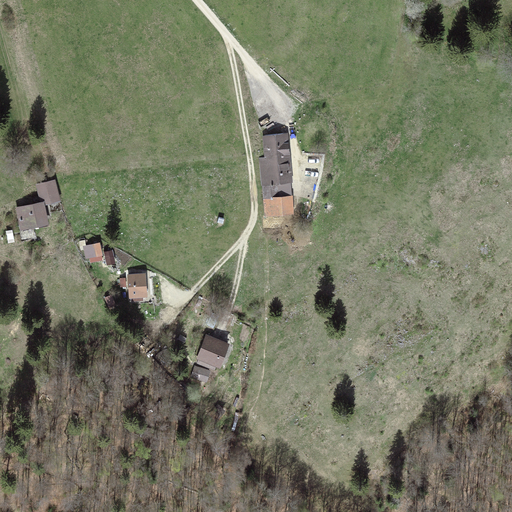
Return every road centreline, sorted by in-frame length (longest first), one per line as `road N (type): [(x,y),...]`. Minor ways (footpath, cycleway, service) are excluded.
road 1 (track): [(228,35),(253,216)]
road 2 (track): [(0,30),(30,148)]
